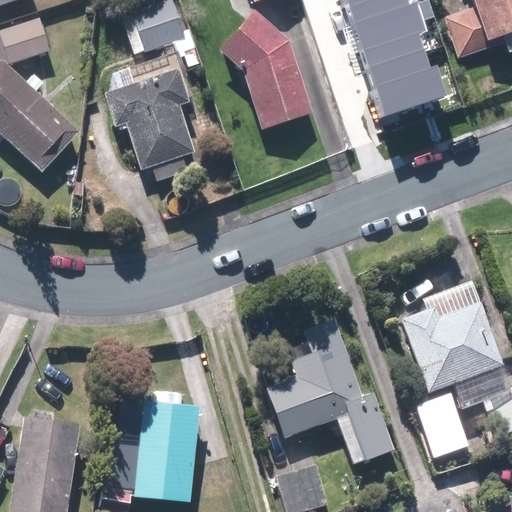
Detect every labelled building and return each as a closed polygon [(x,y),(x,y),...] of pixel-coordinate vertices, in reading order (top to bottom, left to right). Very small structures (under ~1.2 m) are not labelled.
[(183,34),(170,0),(120,20),(133,54),(183,34)] [(348,87),(395,74),(390,55),(425,45),(412,0),(392,0),(329,18),(348,87)] [(511,0),(471,0),(474,7),(443,17),(457,60),(502,45),(505,54),(511,51),(511,0)] [(218,50),(243,72),(261,129),(311,114),(289,43),(253,11),(218,50)] [(0,143),(5,138),(43,173),(80,133),(9,67),(54,53),(43,18),(0,31),(0,143)] [(176,104),(187,101),(177,71),(103,96),(113,129),(126,125),(141,169),(192,153),(176,104)] [(478,302),(438,317),(433,305),(398,318),(427,393),(502,365),(478,302)] [(296,375),(264,385),(281,436),(337,417),(354,468),(393,455),(374,395),(361,399),(336,321),(304,332),(311,354),(291,361),(296,375)] [(511,433),(511,384),(493,392),(510,435),(511,433)] [(140,400),(137,448),(104,445),(99,508),(132,510),(133,498),(192,503),(200,404),(140,400)] [(32,411),(31,418),(23,417),(11,511),(67,511),(78,424),(56,421),(57,414),(32,411)] [(315,462),(275,475),(286,511),(326,511),(331,511),(315,462)]
